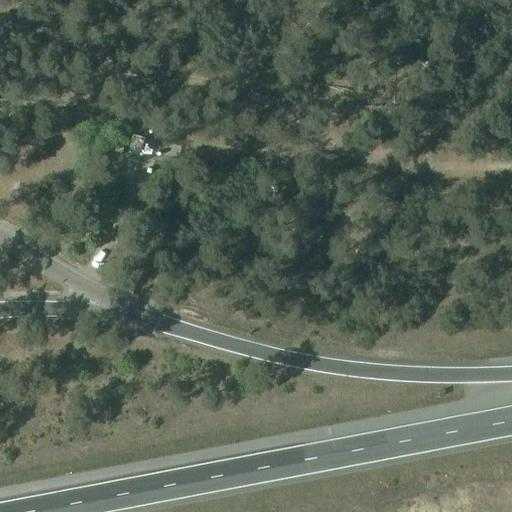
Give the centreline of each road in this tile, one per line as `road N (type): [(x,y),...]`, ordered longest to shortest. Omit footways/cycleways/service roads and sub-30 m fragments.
road 1 (track): [(511,165),(416,169),(327,143),(255,85),(114,61),(0,24)]
road 2 (motorway): [(511,423),(40,511)]
road 3 (motorway): [(511,375),(436,378),(337,367),(212,343),(139,317)]
